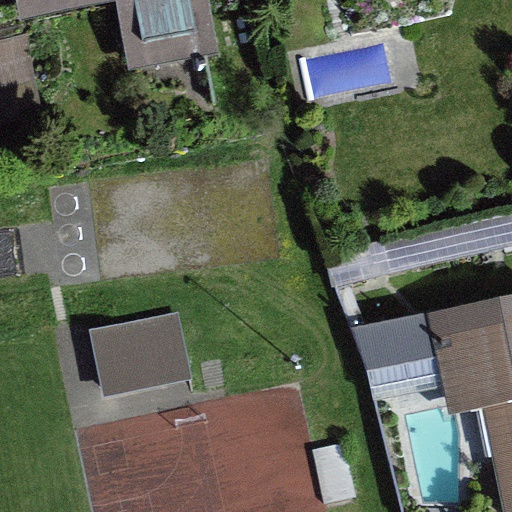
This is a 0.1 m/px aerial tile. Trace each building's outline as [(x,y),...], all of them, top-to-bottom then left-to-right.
[(14,0),(19,24),(114,7),(127,77),(219,60),(208,0),(14,0)] [(253,75),(252,59),(233,61),(234,76),(253,75)] [(511,207),(321,254),(330,290),(502,248),(504,255),(511,253),(511,207)] [(370,406),(442,390),(448,419),(457,417),(467,465),(492,459),(503,511),(511,511),(511,297),(354,331),(370,406)] [(178,311),(88,331),(104,401),(194,381),(178,311)]
